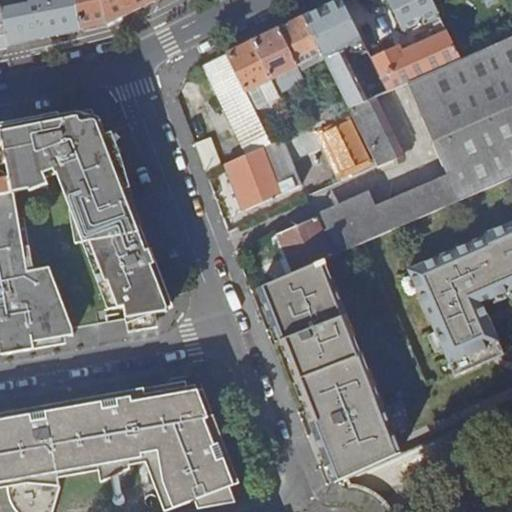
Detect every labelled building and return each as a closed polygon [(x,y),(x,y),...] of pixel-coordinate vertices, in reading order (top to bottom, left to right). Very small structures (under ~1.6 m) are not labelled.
[(0,0),(9,45),(82,31),(75,0),(0,0)] [(75,0),(82,31),(104,26),(138,10),(157,0),(75,0)] [(303,16),(328,4),(326,0),(318,0),(300,9),(303,16)] [(360,40),(340,0),(335,0),(328,4),(303,16),(321,54),(345,104),(348,110),(366,102),(346,58),(338,62),(334,53),(360,40)] [(430,0),(386,0),(400,30),(437,14),(430,0)] [(321,54),(303,16),(277,28),(295,67),(321,54)] [(295,67),(277,28),(252,41),(269,79),(295,67)] [(397,47),(369,59),(386,93),(406,85),(459,61),(446,32),(400,53),(397,47)] [(431,141),(511,105),(511,36),(459,61),(406,85),(431,141)] [(269,79),(252,41),(226,54),(252,109),(278,97),(278,96),(269,79)] [(252,109),(226,54),(203,65),(245,154),(261,147),(268,144),(252,109)] [(303,83),(295,67),(269,79),(278,96),(303,83)] [(373,99),(366,102),(348,110),(349,111),(375,166),(401,154),(373,99)] [(348,110),(345,104),(319,117),(322,121),(322,122),(324,122),(349,111),(348,110)] [(370,240),(511,177),(511,105),(431,141),(447,175),(359,214),(370,240)] [(347,169),(351,176),(375,166),(349,111),(324,122),(328,131),(325,133),(343,171),(347,169)] [(28,124),(29,123),(60,117),(59,114),(27,120),(28,124)] [(33,159),(41,198),(121,177),(116,163),(108,140),(105,134),(98,137),(94,126),(85,127),(83,122),(81,117),(79,118),(77,114),(60,117),(29,123),(37,159),(33,159)] [(94,120),(83,122),(85,127),(94,126),(98,137),(105,134),(102,125),(94,120)] [(312,125),(340,181),(351,176),(347,169),(343,171),(325,133),(328,131),(324,122),(322,122),(322,121),(312,125)] [(0,140),(11,194),(15,213),(43,207),(41,198),(33,159),(37,159),(29,123),(28,124),(0,129),(0,140)] [(208,137),(194,144),(205,172),(219,166),(208,137)] [(0,196),(11,194),(0,140),(0,196)] [(275,141),(268,144),(261,147),(275,183),(289,177),(275,141)] [(261,147),(245,154),(224,164),(242,210),(295,188),(290,177),(289,177),(275,183),(261,147)] [(409,167),(400,170),(396,160),(377,166),(381,179),(372,182),(378,199),(415,187),(409,167)] [(116,163),(121,177),(127,191),(131,189),(120,162),(116,163)] [(21,243),(31,293),(148,271),(147,268),(154,265),(154,263),(150,254),(127,191),(121,177),(41,198),(43,207),(15,213),(21,243)] [(0,247),(21,243),(15,213),(11,194),(0,196),(0,247)] [(342,243),(346,250),(370,240),(359,214),(328,227),(336,246),(342,243)] [(293,274),(329,257),(346,250),(342,243),(336,246),(329,249),(315,217),(276,234),(293,274)] [(483,237),(406,271),(445,359),(452,377),(503,355),(480,303),(492,298),(491,297),(511,287),(511,220),(481,233),(483,237)] [(0,247),(0,299),(31,293),(21,243),(0,247)] [(293,274),(258,289),(274,329),(278,327),(283,339),(278,341),(279,343),(280,342),(297,384),(300,382),(306,397),(303,398),(307,411),(314,408),(317,416),(311,418),(313,423),(311,424),(315,435),(317,433),(326,456),(324,458),(334,483),(405,451),(396,429),(416,421),(406,396),(386,403),(335,270),(329,257),(293,274)] [(170,307),(170,309),(173,308),(164,282),(156,262),(154,263),(154,265),(156,269),(161,283),(170,307)] [(156,269),(148,271),(154,286),(161,283),(156,269)] [(169,309),(170,309),(170,307),(161,283),(154,286),(148,271),(31,293),(0,299),(0,345),(1,349),(33,343),(74,336),(73,329),(126,320),(156,314),(167,312),(169,309)] [(157,321),(156,314),(126,320),(127,327),(157,321)] [(33,343),(1,349),(2,356),(34,350),(33,343)] [(185,395),(197,390),(188,392),(187,387),(186,381),(115,394),(116,400),(102,402),(101,396),(45,406),(46,412),(31,415),(2,420),(0,420),(0,428),(175,397),(185,395)] [(0,483),(7,483),(8,494),(11,505),(16,511),(52,511),(60,487),(57,474),(97,467),(100,483),(130,469),(128,461),(142,458),(141,455),(157,452),(160,466),(163,482),(173,509),(195,501),(198,510),(235,503),(230,488),(234,486),(224,459),(219,446),(223,444),(212,417),(202,390),(201,389),(197,390),(185,395),(175,397),(0,428),(0,483)] [(1,414),(2,420),(31,415),(30,409),(1,414)] [(234,486),(239,484),(228,457),(224,459),(234,486)] [(164,511),(166,511),(173,509),(163,482),(160,466),(148,470),(164,511)] [(235,503),(246,501),(239,484),(234,486),(230,488),(235,503)] [(249,511),(246,501),(235,503),(198,510),(183,511),(249,511)]
